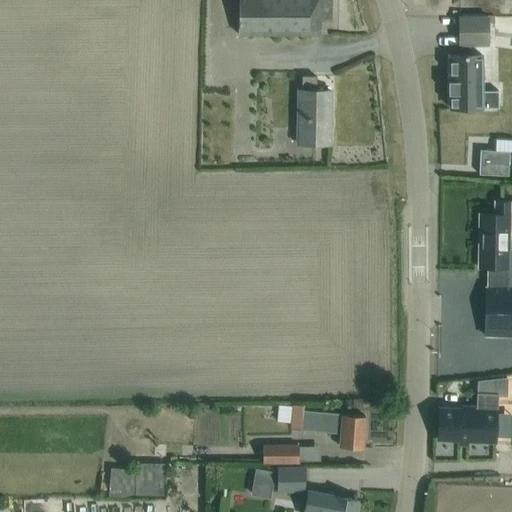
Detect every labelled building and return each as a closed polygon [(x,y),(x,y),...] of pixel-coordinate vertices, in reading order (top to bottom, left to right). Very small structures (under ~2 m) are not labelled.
[(238,0),(238,33),(314,33),(315,20),(321,20),(321,0),(238,0)] [(487,43),(487,15),(458,16),(459,44),(487,43)] [(511,37),(494,36),(493,45),(511,47),(511,37)] [(481,53),(469,53),(449,53),(449,107),(481,107),(481,106),(498,106),(498,89),(481,90),(481,53)] [(316,68),(316,80),(330,80),(329,67),(316,68)] [(316,75),(301,75),(301,89),(298,89),(297,142),(329,143),(330,127),(328,127),(329,118),(330,118),(330,90),(316,90),(316,75)] [(128,78),(128,142),(251,142),(251,110),(250,110),(250,78),(128,78)] [(480,149),(479,173),(507,175),(509,151),(480,149)] [(511,248),(508,249),(509,213),(511,213),(511,201),(495,201),(495,213),(479,212),(478,266),(486,266),(486,286),(506,287),(511,286),(511,248)] [(511,286),(506,287),(486,286),(485,334),(505,335),(511,335),(511,286)] [(505,376),(477,379),(477,392),(505,394),(505,376)] [(496,394),(489,393),(477,393),(476,406),(467,406),(467,408),(438,407),(437,438),(494,440),(496,394)] [(278,404),(277,420),(292,422),(291,427),(340,432),(339,445),(342,445),(362,447),(364,415),(344,413),(342,413),(342,412),(302,409),(302,405),(293,404),(293,405),(278,404)] [(314,453),(332,453),(332,438),(314,438),(314,453)] [(297,444),(262,445),(263,463),(298,462),(297,444)] [(350,474),(351,459),(320,457),(319,472),(350,474)] [(110,467),(108,494),(162,495),(162,463),(136,462),(136,469),(110,467)] [(304,466),(277,466),(277,490),(304,490),(304,466)] [(255,467),(251,493),(270,496),(274,471),(255,467)] [(354,511),(357,499),(308,490),(303,511),(354,511)]
